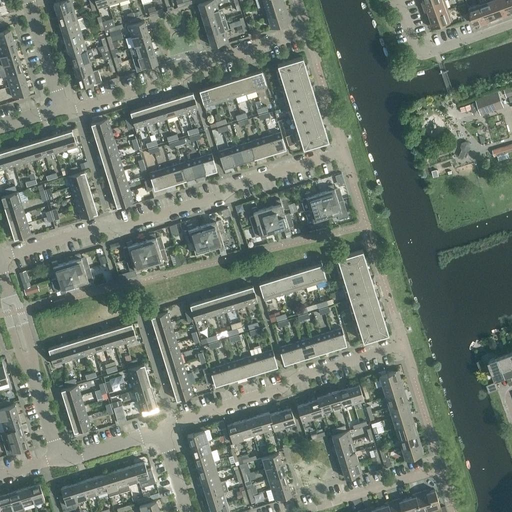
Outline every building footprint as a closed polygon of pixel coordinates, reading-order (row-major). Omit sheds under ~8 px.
[(63,0),(53,3),(57,14),(74,9),(71,0),(63,0)] [(109,5),(107,0),(95,0),(98,8),(109,5)] [(209,0),(198,3),(201,14),(218,9),(215,0),(209,0)] [(264,6),(268,16),(286,11),(283,0),(264,6)] [(428,10),(430,16),(449,9),(445,0),(439,0),(424,6),(426,11),(428,10)] [(478,0),(480,4),(487,23),(492,21),(491,19),(497,16),(490,0),(478,0)] [(502,0),(490,0),(497,16),(503,14),(503,17),(508,15),(502,0)] [(511,0),(502,0),(508,15),(511,13),(511,0)] [(487,23),(480,4),(469,8),(475,24),(481,22),(482,24),(487,23)] [(57,14),(60,24),(77,19),(74,9),(57,14)] [(201,14),(205,25),(222,19),(218,9),(201,14)] [(449,9),(430,16),(432,22),(430,22),(432,28),(453,20),(449,9)] [(286,11),(268,16),(271,27),(290,21),(286,11)] [(63,35),(80,29),(86,28),(82,17),(77,19),(60,24),(63,35)] [(205,25),(208,35),(225,30),(222,19),(205,25)] [(128,25),(131,36),(148,31),(145,20),(128,25)] [(0,31),(0,43),(13,40),(10,29),(0,31)] [(63,35),(66,45),(83,40),(80,29),(63,35)] [(225,30),(208,35),(211,46),(228,40),(225,30)] [(131,36),(134,46),(151,41),(148,31),(131,36)] [(0,43),(0,55),(17,50),(13,40),(0,43)] [(66,45),(70,55),(87,50),(83,40),(66,45)] [(134,46),(137,57),(154,52),(151,41),(134,46)] [(0,55),(0,56),(3,65),(20,60),(17,50),(0,55)] [(70,55),(73,65),(90,60),(87,50),(70,55)] [(154,52),(137,57),(141,68),(158,62),(154,52)] [(277,64),(284,85),(309,77),(307,69),(308,68),(307,64),(305,65),(302,56),(277,64)] [(3,65),(6,76),(23,71),(20,60),(3,65)] [(73,65),(76,76),(93,71),(90,60),(73,65)] [(93,71),(76,76),(79,87),(94,82),(95,84),(102,82),(98,69),(93,71)] [(262,70),(251,74),(256,90),(267,87),(262,70)] [(6,76),(9,86),(26,81),(23,71),(6,76)] [(251,74),(241,77),(246,93),(256,90),(251,74)] [(241,77),(230,80),(235,97),(246,93),(241,77)] [(284,85),(290,106),(315,98),(313,90),(315,89),(313,85),(311,85),(309,77),(284,85)] [(230,80),(220,83),(225,100),(235,97),(230,80)] [(26,81),(9,86),(13,97),(30,92),(26,81)] [(220,83),(210,86),(215,103),(225,100),(220,83)] [(215,103),(210,86),(199,90),(204,106),(215,103)] [(193,92),(182,95),(187,112),(198,108),(193,92)] [(477,102),(480,111),(503,103),(499,94),(477,102)] [(182,95),(172,98),(177,115),(187,112),(182,95)] [(172,98),(161,101),(166,118),(177,115),(172,98)] [(290,106),(296,126),(322,119),(319,111),(321,110),(320,105),(318,106),(315,98),(290,106)] [(161,101),(151,105),(156,121),(166,118),(161,101)] [(151,105),(141,108),(146,125),(156,121),(151,105)] [(146,125),(141,108),(130,111),(135,128),(146,125)] [(91,123),(94,134),(111,129),(107,118),(91,123)] [(296,126),(303,148),(328,140),(326,131),(328,131),(326,126),(324,127),(322,119),(296,126)] [(72,129),(61,133),(66,149),(77,146),(72,129)] [(94,134),(97,144),(114,139),(111,129),(94,134)] [(281,131),(270,135),(275,152),(286,148),(281,131)] [(61,133),(51,136),(56,152),(66,149),(61,133)] [(270,135),(260,138),(265,155),(275,152),(270,135)] [(51,136),(40,139),(45,156),(56,152),(51,136)] [(260,138),(249,141),(254,158),(265,155),(260,138)] [(40,139),(30,142),(35,159),(45,156),(40,139)] [(97,144),(100,155),(117,149),(114,139),(97,144)] [(249,141),(239,144),(244,161),(254,158),(249,141)] [(462,150),(459,156),(463,158),(466,151),(470,150),(471,146),(469,142),(466,141),(462,142),(460,146),(462,150)] [(30,142),(20,145),(25,162),(35,159),(30,142)] [(511,143),(492,150),(494,156),(497,155),(508,152),(511,150),(511,143)] [(239,144),(229,148),(234,164),(244,161),(239,144)] [(20,145),(9,149),(14,165),(25,162),(20,145)] [(234,164),(229,148),(218,151),(223,168),(234,164)] [(9,149),(0,151),(0,155),(4,168),(14,165),(9,149)] [(100,155),(104,165),(120,160),(117,149),(100,155)] [(508,152),(497,155),(499,161),(509,158),(508,152)] [(212,153),(201,156),(206,173),(217,170),(212,153)] [(201,156),(191,159),(196,176),(206,173),(201,156)] [(191,159),(180,163),(185,179),(196,176),(191,159)] [(104,165),(107,175),(124,170),(120,160),(104,165)] [(180,163),(170,166),(175,183),(185,179),(180,163)] [(170,166),(160,169),(165,186),(175,183),(170,166)] [(165,186),(160,169),(149,172),(154,189),(165,186)] [(68,176),(71,186),(88,181),(84,170),(68,176)] [(107,175),(110,186),(127,180),(124,170),(107,175)] [(110,186),(113,196),(130,191),(127,180),(110,186)] [(71,186),(74,197),(91,192),(88,181),(71,186)] [(329,190),(320,193),(324,205),(338,200),(343,199),(340,189),(337,188),(334,188),(333,184),(328,186),(329,190)] [(1,196),(4,207),(21,202),(18,191),(1,196)] [(130,191),(113,196),(117,207),(133,201),(130,191)] [(74,197),(77,207),(94,202),(91,192),(74,197)] [(302,201),(305,210),(309,209),(310,209),(324,205),(320,193),(311,196),(310,192),(305,193),(306,197),(303,198),(302,201)] [(276,204),(267,207),(271,219),(285,215),(280,199),(275,200),(276,204)] [(338,200),(324,205),(327,217),(332,215),(333,219),(343,216),(338,200)] [(4,207),(8,217),(24,212),(21,202),(4,207)] [(94,202),(77,207),(81,218),(97,213),(94,202)] [(309,209),(305,210),(307,219),(312,217),(314,225),(320,223),(318,219),(327,217),(324,205),(310,209),(309,209)] [(249,217),(252,225),(257,224),(256,224),(271,219),(267,207),(258,210),(257,206),(252,208),(254,215),(249,217)] [(8,217),(11,228),(27,223),(24,212),(8,217)] [(285,215),(271,219),(274,231),(283,228),(285,232),(290,231),(289,227),(291,226),(293,223),(290,213),(285,215)] [(211,222),(202,225),(206,237),(225,231),(222,221),(219,220),(216,221),(215,217),(210,218),(211,222)] [(257,224),(252,225),(255,237),(260,235),(261,239),(267,238),(265,234),(274,231),(271,219),(256,224),(257,224)] [(27,223),(11,228),(14,238),(31,233),(27,223)] [(186,243),(191,241),(206,237),(202,225),(193,228),(192,224),(187,225),(188,229),(184,230),(183,232),(186,243)] [(225,231),(206,237),(209,249),(218,246),(220,251),(225,250),(222,241),(227,239),(225,231)] [(150,239),(141,241),(145,253),(164,247),(161,238),(158,236),(156,237),(154,233),(149,235),(150,239)] [(191,241),(196,257),(202,255),(200,251),(209,249),(206,237),(191,241)] [(123,249),(126,259),(131,258),(145,253),(141,241),(132,244),(131,240),(126,242),(127,246),(124,247),(123,249)] [(103,246),(97,248),(102,262),(108,261),(103,246)] [(164,247),(145,253),(149,265),(158,262),(159,268),(165,266),(163,261),(166,260),(167,257),(164,247)] [(337,257),(343,278),(369,270),(366,262),(368,261),(367,257),(365,257),(362,249),(337,257)] [(76,259),(67,262),(70,274),(85,269),(89,267),(87,258),(84,257),(81,257),(80,253),(75,255),(76,259)] [(131,258),(126,259),(129,269),(132,271),(135,270),(136,274),(141,272),(140,268),(149,265),(145,253),(131,258)] [(51,262),(56,278),(70,274),(67,262),(58,265),(57,261),(51,262)] [(321,263),(311,267),(316,283),(327,280),(321,263)] [(85,269),(70,274),(74,286),(83,283),(84,287),(90,285),(88,281),(91,280),(93,278),(89,267),(85,269)] [(311,267),(300,270),(306,287),(316,283),(311,267)] [(300,270),(290,273),(295,290),(306,287),(300,270)] [(343,278),(350,299),(375,291),(373,283),(375,282),(373,277),(371,278),(369,270),(343,278)] [(290,273),(280,276),(285,293),(295,290),(290,273)] [(56,278),(51,279),(54,290),(57,291),(60,290),(61,294),(66,292),(65,288),(74,286),(70,274),(56,278)] [(280,276),(269,279),(275,296),(285,293),(280,276)] [(275,296),(269,279),(259,283),(264,299),(275,296)] [(39,284),(25,286),(26,292),(40,290),(39,284)] [(252,285),(242,288),(247,305),(258,301),(252,285)] [(242,288),(231,291),(236,308),(247,305),(242,288)] [(231,291),(221,294),(226,311),(236,308),(231,291)] [(350,299),(356,319),(382,312),(379,304),(381,303),(380,298),(378,299),(375,291),(350,299)] [(221,294),(211,298),(216,314),(226,311),(221,294)] [(211,298),(200,301),(206,318),(216,314),(211,298)] [(206,318),(200,301),(190,304),(195,321),(206,318)] [(151,316),(154,327),(171,322),(167,311),(151,316)] [(356,319),(363,341),(388,333),(386,324),(387,324),(386,319),(384,320),(382,312),(356,319)] [(131,322),(121,326),(126,342),(137,339),(131,322)] [(154,327),(157,337),(174,332),(171,322),(154,327)] [(121,326),(110,329),(115,345),(126,342),(121,326)] [(341,327),(331,331),(336,347),(346,344),(341,327)] [(110,329),(100,332),(105,349),(115,345),(110,329)] [(331,331),(320,334),(325,351),(336,347),(331,331)] [(100,332),(90,335),(95,352),(105,349),(100,332)] [(157,337),(160,348),(177,342),(174,332),(157,337)] [(320,334),(310,337),(315,354),(325,351),(320,334)] [(90,335),(79,338),(84,355),(95,352),(90,335)] [(310,337),(300,340),(305,357),(315,354),(310,337)] [(79,338),(69,341),(74,358),(84,355),(79,338)] [(300,340),(289,344),(294,360),(305,357),(300,340)] [(69,341),(59,345),(64,361),(74,358),(69,341)] [(160,348),(163,358),(180,353),(177,342),(160,348)] [(294,360),(289,344),(279,347),(284,364),(294,360)] [(64,361),(59,345),(48,348),(53,365),(64,361)] [(272,349),(261,352),(267,369),(277,366),(272,349)] [(261,352),(251,355),(256,372),(267,369),(261,352)] [(163,358),(167,368),(183,363),(180,353),(163,358)] [(511,378),(510,374),(511,373),(511,360),(509,353),(499,356),(506,375),(508,380),(511,378)] [(251,355),(241,359),(246,375),(256,372),(251,355)] [(506,375),(499,356),(488,360),(495,379),(506,375)] [(479,360),(481,366),(487,364),(485,358),(479,360)] [(241,359),(230,362),(236,378),(246,375),(241,359)] [(0,362),(0,388),(9,386),(7,381),(8,381),(2,362),(0,362)] [(230,362),(220,365),(225,382),(236,378),(230,362)] [(127,369),(131,379),(148,374),(144,363),(127,369)] [(167,368),(170,379),(187,373),(183,363),(167,368)] [(225,382),(220,365),(209,368),(215,385),(225,382)] [(379,375),(382,386),(401,380),(398,370),(379,375)] [(170,379),(173,389),(190,384),(187,373),(170,379)] [(131,379),(134,390),(151,385),(148,374),(131,379)] [(382,386),(386,396),(404,391),(401,380),(382,386)] [(486,385),(489,392),(499,389),(496,381),(486,385)] [(61,389),(64,400),(81,395),(77,384),(61,389)] [(190,384),(173,389),(176,400),(193,394),(190,384)] [(359,384),(348,387),(353,404),(364,400),(359,384)] [(134,390),(137,400),(154,395),(151,385),(134,390)] [(348,387),(338,390),(343,407),(353,404),(348,387)] [(338,390),(327,393),(333,410),(343,407),(338,390)] [(386,396),(389,407),(407,401),(404,391),(386,396)] [(317,397),(317,399),(318,399),(322,413),(323,413),(333,410),(327,393),(317,397)] [(64,400),(67,410),(84,405),(81,395),(64,400)] [(154,395),(137,400),(140,411),(157,406),(154,395)] [(318,399),(317,399),(307,402),(313,419),(324,416),(323,413),(322,413),(318,399)] [(389,407),(392,417),(411,411),(407,401),(389,407)] [(313,419),(307,402),(297,405),(302,422),(313,419)] [(0,420),(1,420),(18,414),(15,404),(0,408),(0,420)] [(67,410),(70,421),(87,415),(84,405),(67,410)] [(290,407),(280,411),(285,428),(296,424),(290,407)] [(269,411),(258,415),(264,432),(273,429),(274,428),(269,414),(270,414),(269,411)] [(280,411),(270,414),(269,414),(274,428),(273,429),(274,431),(285,428),(280,411)] [(392,417),(395,427),(414,422),(411,411),(392,417)] [(1,420),(4,430),(21,425),(18,414),(1,420)] [(87,415),(70,421),(74,431),(91,426),(87,415)] [(258,415),(248,418),(253,435),(264,432),(258,415)] [(248,418),(238,421),(243,438),(253,435),(248,418)] [(218,421),(219,428),(226,427),(225,419),(218,421)] [(243,438),(238,421),(227,424),(232,441),(243,438)] [(395,427),(398,438),(417,432),(414,422),(395,427)] [(3,442),(8,440),(25,435),(21,425),(4,430),(0,431),(3,442)] [(187,435),(191,445),(208,440),(204,429),(187,435)] [(332,435),(335,446),(352,441),(349,430),(332,435)] [(398,438),(402,448),(420,442),(417,432),(398,438)] [(21,448),(28,446),(25,435),(8,440),(3,442),(7,454),(22,450),(21,448)] [(191,445),(194,456),(211,450),(208,440),(191,445)] [(335,446),(338,456),(355,451),(352,441),(335,446)] [(420,442),(402,448),(405,459),(424,453),(420,442)] [(194,456),(197,466),(214,461),(211,450),(194,456)] [(338,456),(341,467),(358,461),(355,451),(338,456)] [(261,457),(265,468),(282,462),(278,452),(261,457)] [(384,453),(381,454),(385,467),(392,465),(388,452),(384,453)] [(237,458),(238,461),(239,464),(250,461),(249,457),(248,455),(237,458)] [(378,455),(375,456),(372,457),(376,470),(382,468),(378,455)] [(144,461),(133,465),(139,481),(149,478),(144,461)] [(197,466),(200,476),(217,471),(214,461),(197,466)] [(358,461),(341,467),(345,477),(362,472),(358,461)] [(265,468),(268,478),(285,473),(282,462),(265,468)] [(133,465),(123,468),(128,485),(139,481),(133,465)] [(123,468),(113,471),(118,488),(128,485),(123,468)] [(113,471),(102,474),(108,491),(118,488),(113,471)] [(200,476),(203,487),(220,481),(217,471),(200,476)] [(246,474),(242,475),(246,485),(251,483),(248,473),(246,474)] [(268,478),(271,488),(288,483),(285,473),(268,478)] [(102,474),(92,477),(97,494),(108,491),(102,474)] [(92,477),(82,481),(87,497),(97,494),(92,477)] [(82,481),(71,484),(77,501),(87,497),(82,481)] [(203,487),(207,497),(224,492),(220,481),(203,487)] [(39,483),(29,486),(34,503),(45,500),(39,483)] [(288,483),(271,488),(274,499),(291,494),(288,483)] [(77,501),(71,484),(61,487),(63,494),(58,496),(63,511),(76,507),(78,505),(77,501)] [(29,486),(18,489),(24,506),(34,503),(29,486)] [(18,489),(8,492),(13,509),(24,506),(18,489)] [(426,490),(420,492),(426,511),(438,511),(442,511),(435,490),(427,492),(426,490)] [(0,494),(0,503),(2,511),(14,511),(13,509),(8,492),(0,494)] [(207,497),(210,507),(227,502),(224,492),(207,497)] [(415,496),(407,498),(411,511),(426,511),(420,492),(414,494),(415,496)] [(399,498),(393,500),(396,511),(411,511),(407,498),(399,501),(399,498)] [(139,505),(141,511),(155,511),(159,511),(156,500),(139,505)] [(379,507),(381,511),(396,511),(393,500),(386,502),(387,504),(379,507)] [(229,511),(227,502),(210,507),(211,511),(229,511)]
